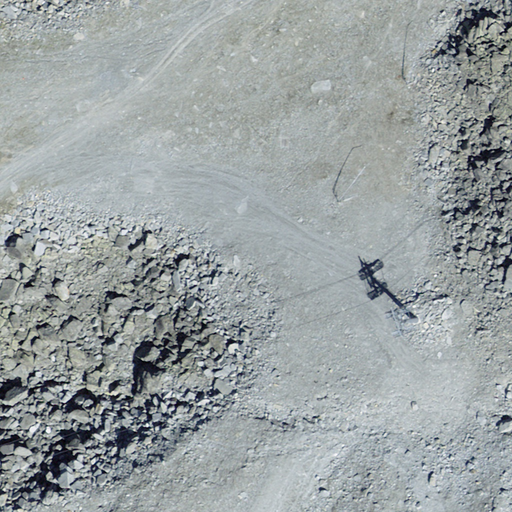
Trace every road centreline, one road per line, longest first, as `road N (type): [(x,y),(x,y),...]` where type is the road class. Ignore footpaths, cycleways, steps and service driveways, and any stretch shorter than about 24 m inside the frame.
road 1 (track): [(441,511),(259,2)]
road 2 (track): [(263,0),(0,169)]
